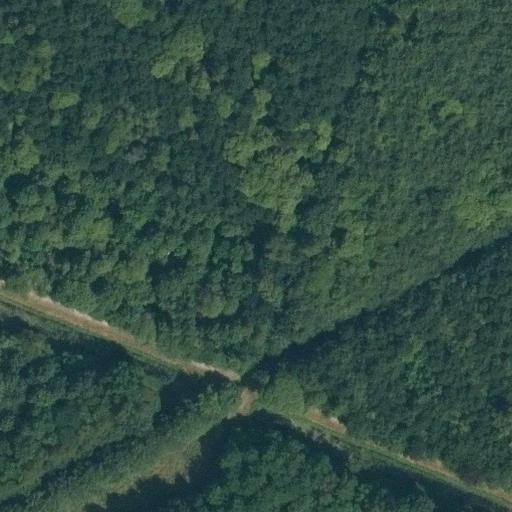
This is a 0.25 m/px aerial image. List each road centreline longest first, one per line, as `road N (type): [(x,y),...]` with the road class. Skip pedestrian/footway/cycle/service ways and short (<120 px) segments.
road 1 (track): [(0,500),(511,233)]
road 2 (track): [(511,491),(0,281)]
road 3 (track): [(250,369),(365,0)]
road 4 (track): [(250,369),(204,511)]
